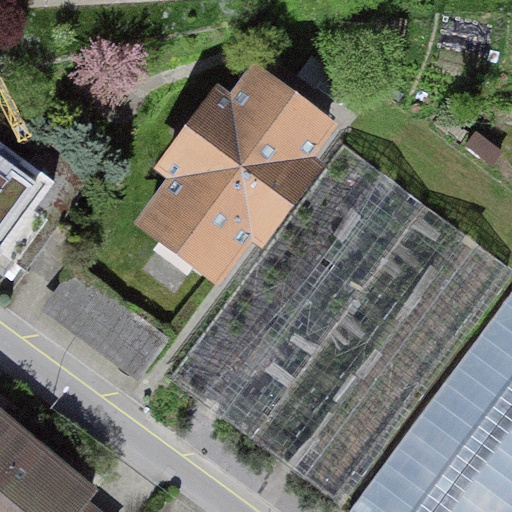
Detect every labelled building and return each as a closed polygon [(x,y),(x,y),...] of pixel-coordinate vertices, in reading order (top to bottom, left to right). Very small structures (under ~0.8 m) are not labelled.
[(147,224),(215,275),(250,228),(253,231),(264,217),(325,127),(257,76),(233,108),(218,97),(166,167),(180,178),(147,224)] [(0,254),(34,209),(58,226),(100,169),(52,133),(29,165),(0,143),(0,254)] [(169,378),(333,500),(508,264),(344,143),(169,378)] [(146,368),(167,339),(72,269),(51,298),(146,368)] [(350,511),(511,511),(511,291),(349,511),(350,511)] [(0,480),(31,444),(0,418),(0,480)] [(31,444),(0,480),(0,511),(96,511),(84,502),(91,494),(65,472),(31,444)]
